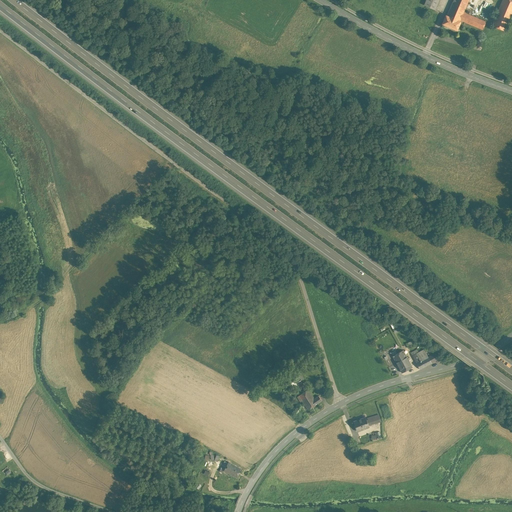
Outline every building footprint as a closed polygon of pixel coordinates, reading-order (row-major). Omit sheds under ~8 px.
[(426,0),(424,5),(435,10),(439,0),(426,0)] [(460,20),(464,11),(468,0),(453,0),(447,15),(460,21),(460,20)] [(511,14),(511,0),(502,0),(492,25),(505,31),(511,14)] [(464,11),(460,20),(482,30),(486,21),(465,12),(465,11),(464,11)] [(447,15),(446,15),(442,24),(457,30),(461,21),(447,15)] [(395,320),(390,322),(394,332),(398,330),(395,320)] [(414,340),(406,344),(408,348),(416,344),(414,340)] [(419,352),(412,355),(416,363),(428,357),(424,349),(419,352)] [(403,350),(393,356),(396,362),(401,360),(399,358),(402,356),(403,359),(407,357),(403,350)] [(435,353),(428,357),(431,363),(439,359),(435,353)] [(407,357),(403,359),(402,356),(399,358),(401,360),(396,362),(402,373),(412,367),(407,357)] [(428,357),(416,363),(420,369),(431,363),(428,357)] [(314,398),(308,389),(305,392),(299,396),(308,410),(317,403),(314,398)] [(383,413),(369,417),(371,424),(385,420),(383,413)] [(366,417),(354,421),(357,431),(369,427),(366,417)] [(241,469),(229,462),(228,463),(226,467),(224,470),(236,477),(241,469)]
